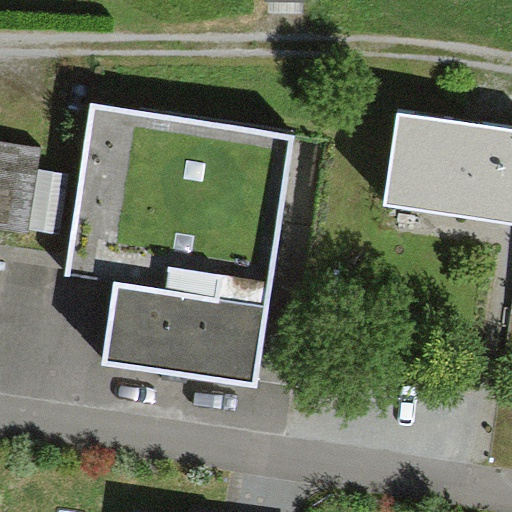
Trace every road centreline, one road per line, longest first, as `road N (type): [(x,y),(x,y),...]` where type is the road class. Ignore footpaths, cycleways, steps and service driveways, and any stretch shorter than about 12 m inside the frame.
road 1 (residential): [(511,489),(0,414)]
road 2 (track): [(511,62),(387,46),(0,41)]
